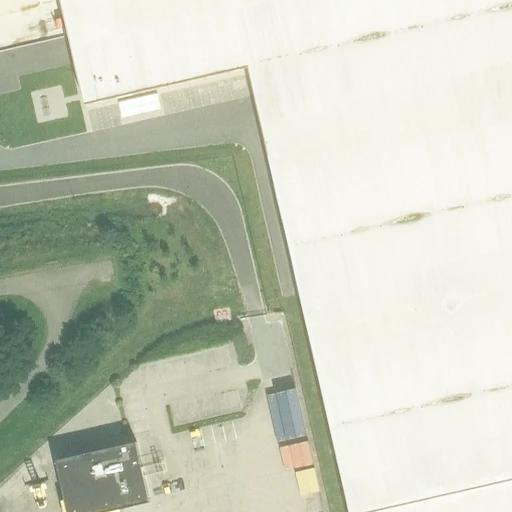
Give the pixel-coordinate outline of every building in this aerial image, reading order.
[(62,0),(87,106),(250,68),(270,156),(345,139),(313,0),(62,0)] [(511,0),(313,0),(345,139),(511,101),(511,0)] [(511,101),(345,139),(270,156),(312,337),(511,291),(511,101)] [(511,291),(312,337),(351,511),(376,511),(511,481),(511,291)] [(137,442),(57,461),(68,511),(109,511),(150,503),(137,442)] [(511,511),(511,481),(376,511),(511,511)]
